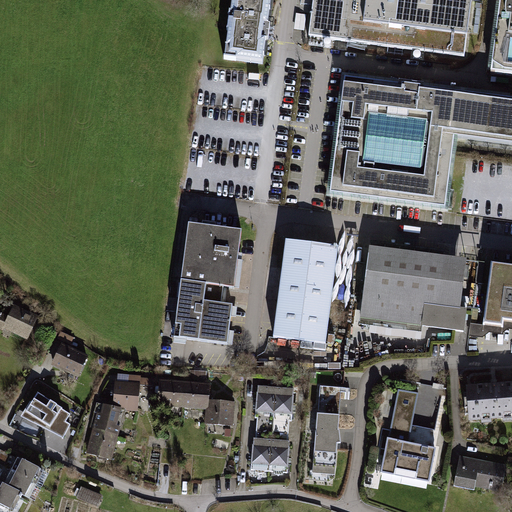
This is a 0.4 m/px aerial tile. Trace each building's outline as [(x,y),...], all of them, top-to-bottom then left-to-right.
[(273,0),(234,0),(226,61),(265,68),(269,33),(273,0)] [(468,60),(476,0),(316,0),(311,41),(468,60)] [(511,0),(498,0),(489,70),(511,73),(511,102),(342,81),(336,132),(328,192),(440,206),(449,139),(511,147),(511,0)] [(296,31),(306,32),(306,16),(297,16),(296,31)] [(245,230),(194,224),(186,281),(210,284),(228,286),(239,288),(245,230)] [(345,248),(291,240),(276,341),(332,347),(345,248)] [(466,265),(374,251),(364,316),(456,330),(466,265)] [(511,266),(493,264),(485,326),(504,329),(505,321),(511,322),(511,266)] [(210,284),(186,281),(179,337),(203,340),(208,301),(210,284)] [(228,286),(210,284),(208,301),(226,303),(228,286)] [(226,303),(208,301),(203,340),(232,344),(237,305),(226,303)] [(0,314),(0,330),(5,333),(7,330),(31,342),(42,319),(16,307),(10,319),(0,314)] [(64,343),(52,367),(80,380),(92,357),(64,343)] [(117,383),(116,408),(126,409),(141,410),(143,387),(154,387),(155,380),(129,378),(129,384),(117,383)] [(159,381),(157,409),(183,411),(185,383),(159,381)] [(186,383),(183,411),(210,413),(211,402),(212,385),(186,383)] [(511,385),(470,388),(472,422),(511,419),(511,385)] [(260,421),(258,440),(275,441),(279,389),(261,388),(258,420),(260,421)] [(279,389),(275,441),(291,442),(292,424),(294,424),(296,391),(279,389)] [(348,391),(324,389),(316,476),(338,478),(340,447),(345,444),(348,391)] [(412,444),(421,395),(401,392),(392,440),(386,475),(432,484),(438,449),(412,444)] [(31,402),(21,416),(63,438),(71,425),(65,421),(70,414),(39,393),(33,403),(31,402)] [(237,404),(211,402),(210,413),(209,427),(236,429),(237,404)] [(120,435),(126,409),(116,408),(101,405),(96,428),(120,435)] [(120,435),(96,428),(89,456),(113,463),(120,435)] [(256,440),(254,474),(273,475),(275,441),(258,440),(256,440)] [(275,441),(273,475),(292,476),(294,442),(291,442),(275,441)] [(461,457),(456,488),(503,497),(509,466),(461,457)] [(19,459),(12,472),(38,486),(45,472),(19,459)] [(12,472),(5,485),(24,495),(32,498),(38,486),(12,472)] [(24,495),(5,485),(0,481),(0,501),(17,511),(24,495)] [(76,499),(97,509),(103,496),(82,486),(76,499)]
